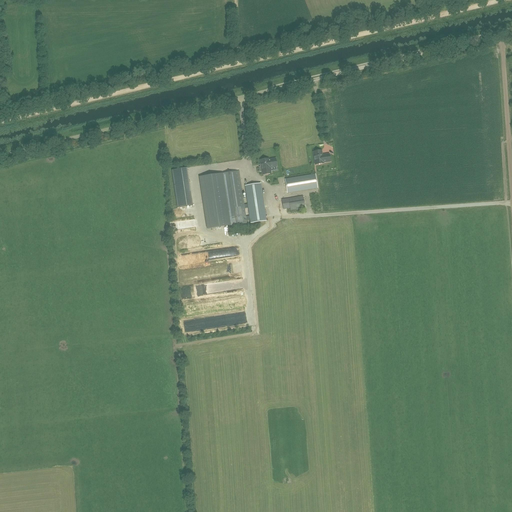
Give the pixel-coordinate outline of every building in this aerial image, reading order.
[(321,150),(320,150),(318,149),(315,150),(315,151),(313,151),(315,164),(323,162),(330,160),(329,153),(322,154),(321,150)] [(271,174),(270,171),(270,167),(277,166),(276,159),(269,160),(268,159),(260,160),(261,167),(259,167),(260,172),(262,172),(263,175),(271,174)] [(177,207),(193,205),(187,167),(172,170),(177,207)] [(204,175),(212,227),(247,222),(239,170),(204,175)] [(315,173),(285,178),(287,192),(317,187),(315,173)] [(260,183),(245,185),(251,222),(266,220),(260,183)] [(284,210),(305,207),(303,195),(282,199),(284,210)] [(195,254),(180,255),(181,263),(195,262),(195,254)]
